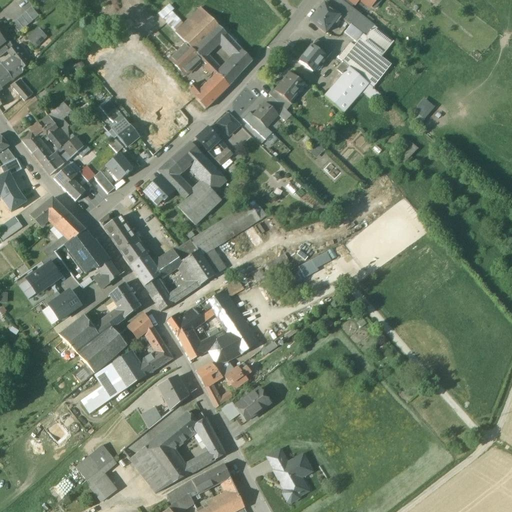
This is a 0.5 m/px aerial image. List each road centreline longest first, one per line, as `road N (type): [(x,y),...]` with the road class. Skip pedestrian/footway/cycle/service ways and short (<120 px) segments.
road 1 (track): [(253,292),(261,305),(291,309),(347,284),(476,430),(511,449)]
road 2 (residential): [(89,225),(174,347),(265,511)]
road 3 (residential): [(89,225),(232,93),(313,0)]
road 4 (track): [(401,511),(491,439),(511,394)]
road 5 (residential): [(0,122),(89,225)]
